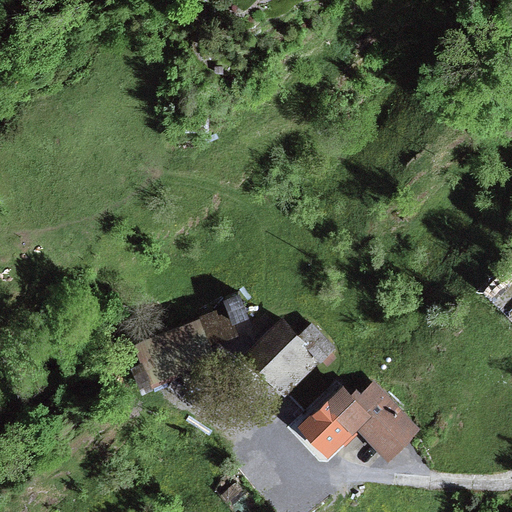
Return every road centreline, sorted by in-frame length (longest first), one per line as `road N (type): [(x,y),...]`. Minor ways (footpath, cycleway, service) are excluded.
road 1 (track): [(165,383),(201,423),(286,421),(346,472),(383,480)]
road 2 (track): [(511,484),(383,480)]
